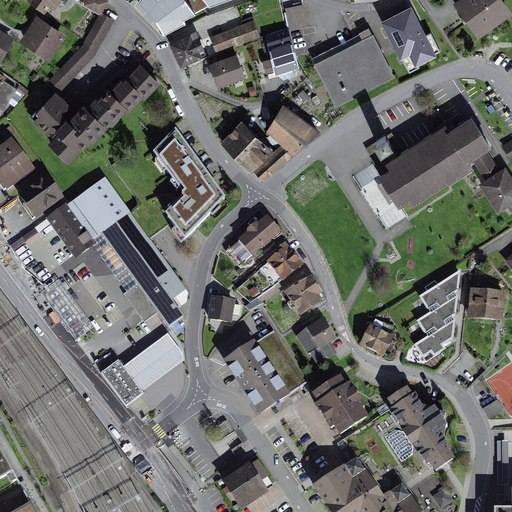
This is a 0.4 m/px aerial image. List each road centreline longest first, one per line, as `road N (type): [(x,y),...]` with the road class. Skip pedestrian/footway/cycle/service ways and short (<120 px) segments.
road 1 (residential): [(261,193),(309,247),(347,341),(364,357),(434,378),(462,397),(482,439),(471,511)]
road 2 (residential): [(511,94),(488,72),(454,69),(363,113),(261,193)]
road 3 (residential): [(116,0),(167,60),(206,139),(261,193)]
road 4 (residential): [(261,193),(221,228),(206,254),(194,307),(199,396)]
road 5 (primary): [(134,451),(0,271)]
road 6 (residential): [(305,511),(240,414),(199,396)]
